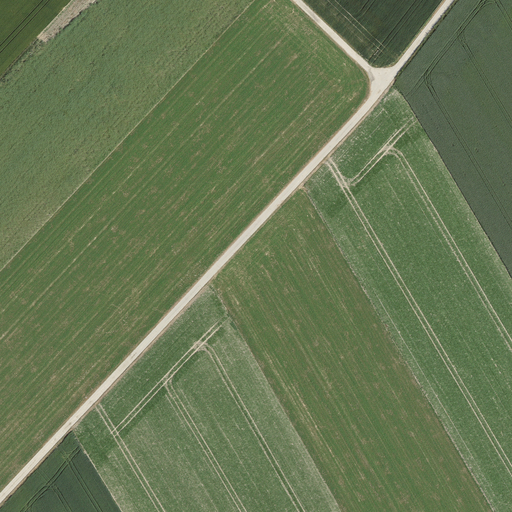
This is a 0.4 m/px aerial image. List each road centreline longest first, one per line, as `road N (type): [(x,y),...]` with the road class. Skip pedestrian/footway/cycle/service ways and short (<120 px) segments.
road 1 (track): [(0,499),(370,103),(450,0)]
road 2 (track): [(384,84),(296,0)]
